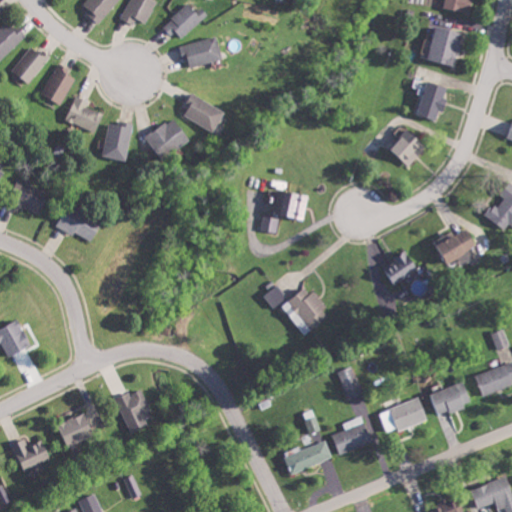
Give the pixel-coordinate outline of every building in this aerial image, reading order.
[(87,0),(85,3),(91,9),(88,13),(100,23),(120,0),(87,0)] [(135,24),(138,19),(147,24),(158,0),(130,0),(122,18),(135,24)] [(469,12),(470,0),(445,0),(444,9),(469,12)] [(164,26),(172,35),(176,31),(183,39),(210,14),(203,7),(198,12),(190,3),(164,26)] [(0,61),(1,63),(27,35),(19,26),(16,29),(6,21),(0,27),(0,61)] [(458,65),(465,32),(436,26),(430,59),(458,65)] [(224,60),(220,37),(181,44),(183,60),(190,59),(192,66),(224,60)] [(13,71),(32,84),(52,56),(44,50),(42,54),(31,46),(13,71)] [(65,104),(76,77),(67,73),(69,67),(57,62),(44,96),(65,104)] [(449,87),(430,80),(419,114),(438,120),(441,109),(446,111),(450,98),(446,97),(449,87)] [(185,115),(215,132),(227,112),(193,92),(185,105),(189,107),(185,115)] [(96,133),(106,114),(89,106),(90,102),(78,95),(67,119),(96,133)] [(146,135),(162,159),(191,141),(175,117),(146,135)] [(104,156),(127,160),(134,123),(120,120),(119,124),(111,122),(104,156)] [(411,165),(428,145),(409,128),(392,148),(411,165)] [(0,179),(8,165),(0,160),(0,179)] [(51,194),(19,179),(9,199),(41,214),(51,194)] [(511,182),(488,216),(507,230),(511,225),(511,182)] [(306,217),(308,194),(279,191),(277,214),(306,217)] [(94,243),(104,220),(70,204),(59,226),(94,243)] [(278,232),(279,216),(264,214),(262,230),(278,232)] [(479,248),(470,228),(456,234),(455,231),(439,238),(449,261),(479,248)] [(384,266),(393,284),(419,270),(410,252),(384,266)] [(287,299),(279,285),(265,292),(273,307),(287,299)] [(329,319),(312,287),(285,302),(302,334),(329,319)] [(9,357),(33,347),(22,320),(0,328),(0,344),(3,343),(9,357)] [(510,347),(506,329),(493,333),(497,350),(510,347)] [(511,384),(511,361),(477,375),(485,395),(511,384)] [(339,372),(349,400),(364,394),(354,366),(339,372)] [(442,415),(474,403),(466,382),(434,394),(442,415)] [(150,410),(144,389),(118,397),(130,433),(149,427),(144,412),(150,410)] [(429,419),(421,397),(380,412),(388,434),(429,419)] [(70,446),(96,436),(87,413),(60,424),(70,446)] [(335,434),(340,452),(372,443),(364,416),(343,422),(345,431),(335,434)] [(45,441),(30,447),(27,439),(13,445),(24,471),(52,459),(45,441)] [(334,457),(327,440),(287,456),(294,473),(334,457)] [(511,504),(504,478),(474,488),(480,508),(498,502),(500,509),(511,505),(511,504)] [(103,511),(104,511),(95,493),(80,501),(85,511),(103,511)]
